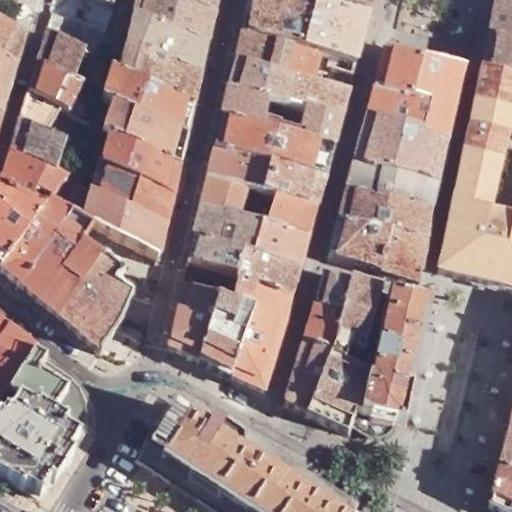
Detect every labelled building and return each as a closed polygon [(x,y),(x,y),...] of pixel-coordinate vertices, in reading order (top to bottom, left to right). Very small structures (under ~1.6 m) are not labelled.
[(128,41),(133,17),(95,0),(56,0),(52,14),(105,35),(128,41)] [(95,0),(133,17),(137,7),(122,1),(122,0),(95,0)] [(207,52),(213,22),(165,0),(139,0),(137,7),(133,17),(207,52)] [(165,0),(213,22),(218,0),(165,0)] [(303,49),(313,9),(267,0),(248,0),(241,35),(303,49)] [(323,0),(267,0),(313,9),(320,10),(323,0)] [(489,38),(511,44),(511,0),(495,0),(492,18),(489,38)] [(356,66),(368,21),(320,10),(313,9),(303,49),(303,52),(320,56),(356,66)] [(122,75),(130,50),(128,41),(105,35),(52,14),(45,37),(99,63),(114,71),(122,75)] [(200,81),(207,52),(133,17),(128,41),(130,50),(200,81)] [(0,57),(17,67),(25,38),(0,23),(0,57)] [(313,84),(320,56),(303,52),(303,49),(241,35),(234,63),(292,78),(313,84)] [(81,88),(87,91),(99,63),(45,37),(36,67),(81,88)] [(482,68),(511,75),(511,44),(489,38),(482,68)] [(193,111),(200,81),(130,50),(122,75),(193,111)] [(448,141),(465,70),(383,53),(373,90),(429,104),(423,132),(422,136),(448,141)] [(348,93),(356,66),(320,56),(313,84),(348,93)] [(0,114),(2,116),(17,67),(0,57),(0,114)] [(284,107),(292,78),(234,63),(227,93),(284,107)] [(29,94),(69,115),(81,88),(36,67),(29,94)] [(511,75),(482,68),(462,164),(439,272),(480,282),(511,289),(511,75)] [(186,142),(193,111),(122,75),(114,71),(104,100),(186,142)] [(340,122),(348,93),(313,84),(292,78),(284,107),(310,114),(340,122)] [(179,171),(186,142),(104,100),(87,91),(81,88),(69,115),(99,130),(179,171)] [(366,117),(423,132),(429,104),(373,90),(366,117)] [(302,144),(310,114),(284,107),(227,93),(220,122),(302,144)] [(90,160),(99,130),(69,115),(29,94),(19,123),(66,147),(90,160)] [(334,152),(340,122),(310,114),(302,144),(334,152)] [(438,185),(448,141),(422,136),(423,132),(366,117),(353,164),(438,185)] [(325,183),(334,152),(302,144),(220,122),(213,152),(269,167),(325,183)] [(56,175),(66,147),(19,123),(11,153),(56,175)] [(165,231),(172,202),(90,160),(66,147),(56,175),(65,181),(165,231)] [(262,197),(269,167),(213,152),(206,182),(262,197)] [(51,202),(65,181),(56,175),(11,153),(3,181),(0,185),(0,190),(31,206),(38,193),(51,202)] [(432,216),(438,185),(353,164),(345,194),(432,216)] [(317,211),(325,183),(269,167),(262,197),(317,211)] [(158,265),(165,231),(65,181),(51,202),(49,205),(71,217),(86,225),(93,229),(158,265)] [(254,225),(262,197),(206,182),(199,209),(254,225)] [(44,213),(31,206),(0,190),(0,274),(44,213)] [(427,244),(432,216),(345,194),(337,224),(390,235),(427,244)] [(309,238),(317,211),(262,197),(254,225),(261,227),(309,238)] [(71,217),(49,205),(44,213),(0,274),(20,290),(71,217)] [(253,258),(261,227),(254,225),(199,209),(191,242),(242,255),(253,258)] [(81,246),(85,241),(78,235),(86,225),(71,217),(20,290),(38,305),(81,246)] [(327,261),(379,275),(390,235),(337,224),(327,261)] [(300,271),(309,238),(261,227),(253,258),(300,271)] [(419,285),(427,244),(390,235),(379,275),(419,285)] [(238,280),(242,255),(191,242),(186,266),(238,280)] [(38,305),(58,322),(101,261),(81,246),(38,305)] [(291,300),(300,271),(253,258),(242,255),(238,280),(254,286),(291,300)] [(119,326),(129,299),(112,286),(119,276),(101,261),(58,322),(98,356),(119,326)] [(231,306),(238,280),(186,266),(180,292),(218,303),(216,310),(228,314),(231,306)] [(351,287),(349,286),(323,278),(314,308),(342,316),(351,287)] [(198,367),(230,381),(253,311),(248,310),(254,286),(238,280),(231,306),(228,314),(216,310),(198,367)] [(350,283),(349,286),(351,287),(342,316),(331,357),(307,418),(347,438),(350,429),(363,398),(370,379),(368,357),(365,356),(384,295),(385,292),(350,283)] [(263,396),(291,300),(254,286),(248,310),(253,311),(230,381),(263,396)] [(166,352),(198,367),(216,310),(218,303),(180,292),(166,352)] [(368,399),(363,398),(350,429),(372,442),(375,443),(380,443),(384,441),(388,439),(390,436),(392,425),(403,427),(416,369),(428,321),(431,306),(388,296),(375,350),(379,351),(368,399)] [(331,357),(342,316),(314,308),(302,346),(331,357)] [(0,379),(11,388),(34,353),(0,327),(0,379)] [(307,418),(331,357),(302,346),(285,407),(307,418)] [(34,353),(11,388),(0,405),(0,475),(2,477),(39,501),(54,478),(80,437),(83,431),(86,421),(85,410),(84,403),(77,389),(74,385),(60,374),(34,353)] [(209,430),(172,406),(133,464),(206,511),(333,511),(334,506),(332,503),(251,451),(227,436),(211,426),(209,430)] [(499,470),(511,473),(511,434),(508,433),(499,470)] [(470,467),(466,477),(476,482),(480,472),(470,467)] [(511,511),(511,473),(499,470),(489,510),(493,511),(511,511)]
